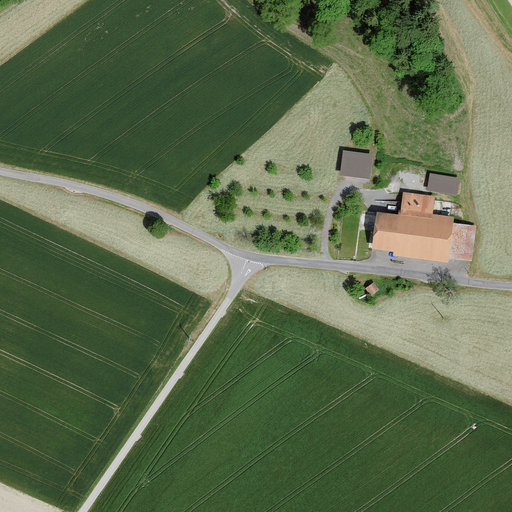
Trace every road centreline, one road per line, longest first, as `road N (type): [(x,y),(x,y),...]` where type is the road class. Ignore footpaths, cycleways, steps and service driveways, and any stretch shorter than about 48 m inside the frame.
road 1 (unclassified): [(82,511),(234,294),(248,255)]
road 2 (unclassified): [(511,286),(248,255)]
road 3 (unclassified): [(248,255),(101,192),(0,171)]
